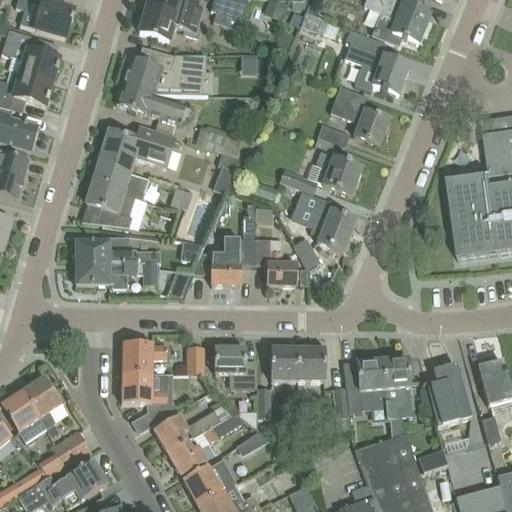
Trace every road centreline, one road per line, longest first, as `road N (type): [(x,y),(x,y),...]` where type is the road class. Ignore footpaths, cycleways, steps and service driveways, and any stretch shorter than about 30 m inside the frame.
road 1 (residential): [(369,322),(381,248),(479,7)]
road 2 (residential): [(20,315),(113,0)]
road 3 (residential): [(96,320),(369,322)]
road 4 (residential): [(96,320),(95,386),(104,423),(158,511)]
road 5 (residential): [(369,322),(511,316)]
